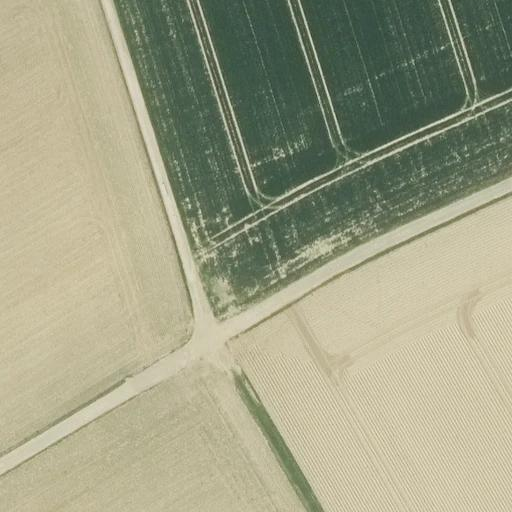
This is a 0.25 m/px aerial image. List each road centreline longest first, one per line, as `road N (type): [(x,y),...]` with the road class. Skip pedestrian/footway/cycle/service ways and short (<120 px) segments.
road 1 (track): [(0,467),(385,239),(511,181)]
road 2 (track): [(104,0),(215,340)]
road 3 (track): [(312,511),(215,340)]
